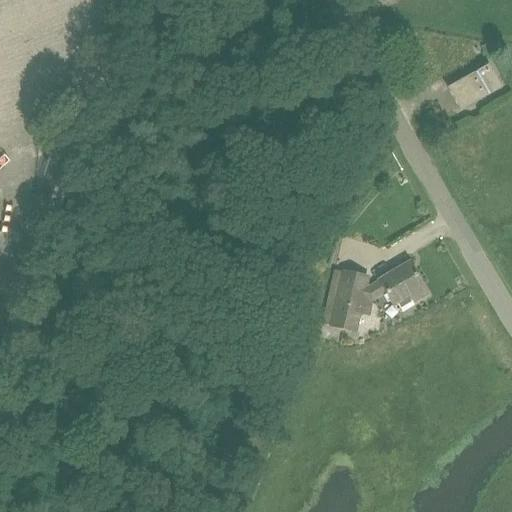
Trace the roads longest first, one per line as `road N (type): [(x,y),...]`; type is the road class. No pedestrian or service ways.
road 1 (unclassified): [(0,357),(125,0)]
road 2 (unclassified): [(511,322),(336,0)]
road 3 (track): [(263,326),(343,87),(365,65)]
road 4 (track): [(199,511),(263,326)]
